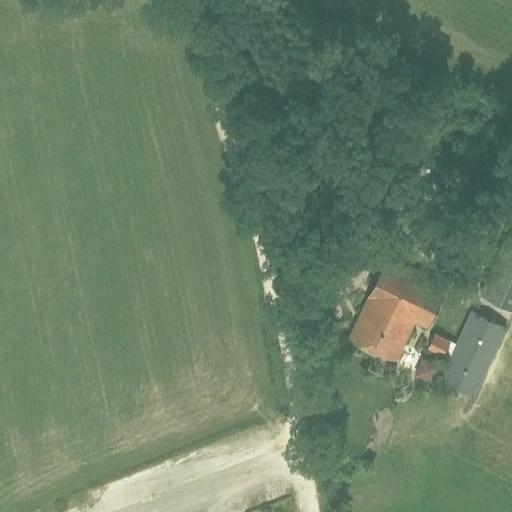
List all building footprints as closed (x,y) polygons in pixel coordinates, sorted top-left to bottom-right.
[(511,223),(481,289),(480,292),(511,307),(511,223)] [(387,258),(351,336),(365,343),(364,345),(365,349),(375,353),(379,352),(380,350),(396,357),(413,320),(427,327),(446,286),(387,258)] [(455,387),(474,396),(498,343),(506,325),(471,310),(464,327),(456,343),(449,359),(448,360),(442,374),(439,379),(455,387)] [(424,337),(419,350),(438,357),(443,345),(424,337)] [(257,424),(234,423),(233,440),(257,441),(257,424)]
